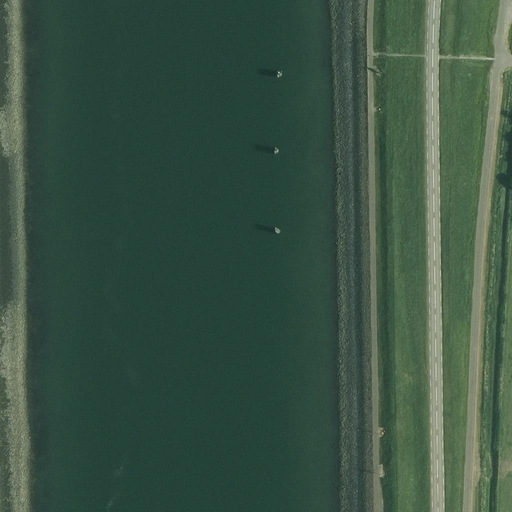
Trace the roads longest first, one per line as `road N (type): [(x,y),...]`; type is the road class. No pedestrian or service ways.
road 1 (tertiary): [(438,511),(435,0)]
road 2 (unclassified): [(470,511),(480,223),(498,58)]
